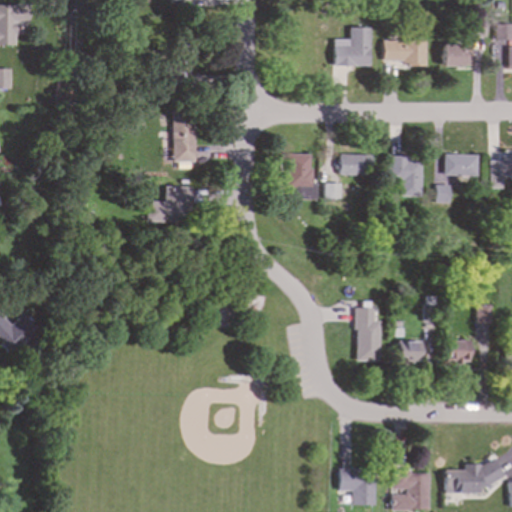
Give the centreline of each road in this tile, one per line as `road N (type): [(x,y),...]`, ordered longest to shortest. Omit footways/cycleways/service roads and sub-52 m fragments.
road 1 (residential): [(511,417),(362,415),(327,389),(307,305),(260,261),(246,228),(245,0)]
road 2 (residential): [(244,115),(511,115)]
